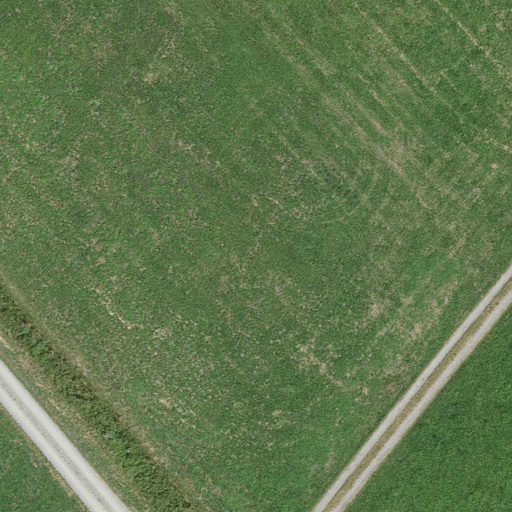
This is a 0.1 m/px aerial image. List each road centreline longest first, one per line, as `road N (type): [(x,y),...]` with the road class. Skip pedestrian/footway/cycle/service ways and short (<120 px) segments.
road 1 (track): [(318,511),(511,276)]
road 2 (track): [(115,511),(0,381)]
